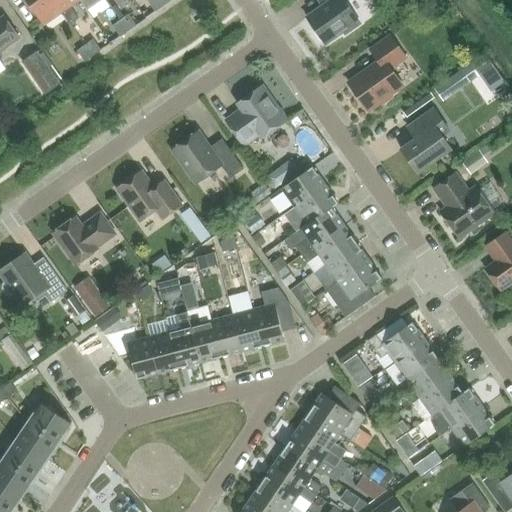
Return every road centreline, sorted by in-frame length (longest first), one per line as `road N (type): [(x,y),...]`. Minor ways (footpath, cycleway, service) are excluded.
road 1 (residential): [(0,230),(269,37)]
road 2 (residential): [(435,274),(269,37)]
road 3 (residential): [(435,274),(279,382)]
road 4 (residential): [(279,382),(118,421)]
road 5 (residential): [(279,382),(195,511)]
road 6 (residential): [(511,379),(435,274)]
